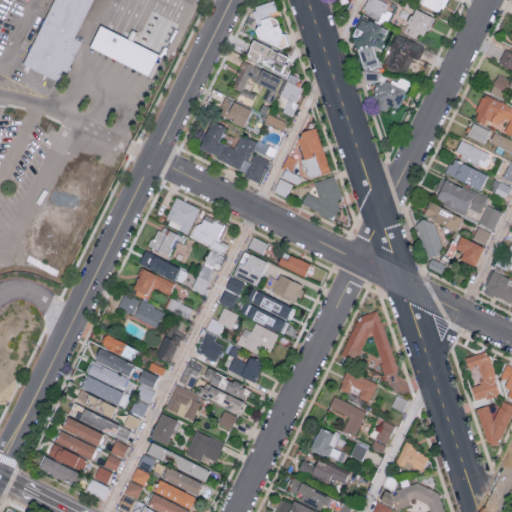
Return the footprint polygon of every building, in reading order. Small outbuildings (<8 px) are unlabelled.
[(91,0),(52,0),(24,66),(63,83),(81,40),(75,38),(91,0)] [(388,2),(382,0),(366,0),(363,9),(388,20),(392,12),(385,9),(388,2)] [(446,0),(422,0),(420,4),(440,13),(446,0)] [(273,3),(257,8),(258,12),(253,14),(258,28),(255,29),(258,39),(280,49),(288,46),(282,26),(275,29),(270,14),(276,12),(273,3)] [(431,16),(414,8),(403,32),(420,40),(431,16)] [(365,66),(359,51),(362,49),(357,37),(360,31),(355,29),(358,23),(356,22),(359,15),(384,28),(365,66)] [(158,53),(99,26),(89,48),(148,75),(158,53)] [(406,73),(413,57),(419,59),(424,47),(397,34),(384,63),(406,73)] [(256,41),(292,58),(283,77),(272,72),(276,64),(263,58),(261,63),(248,57),(256,41)] [(498,63),(511,69),(511,51),(505,49),(498,63)] [(250,65),(283,80),(271,105),(263,101),(268,89),(248,80),(242,93),(232,89),(243,66),(249,68),(250,65)] [(511,78),(511,80),(498,74),(489,92),(509,101),(511,92),(511,78)] [(290,75),(299,80),(296,86),(303,90),(296,104),(299,105),(292,118),(283,114),(289,101),(280,96),(290,75)] [(385,80),(408,91),(398,111),(390,107),(386,114),(376,108),(380,100),(374,97),(376,93),(373,92),(377,84),(382,86),(385,80)] [(511,134),(511,106),(482,95),(473,119),(511,134)] [(217,115),(244,126),(251,109),(224,97),(217,115)] [(260,183),(270,159),(253,152),(257,142),(240,135),(235,148),(219,142),(225,127),(211,121),(198,151),(246,171),(244,176),(260,183)] [(483,143),(489,130),(473,122),(467,135),(483,143)] [(316,129),(301,133),(298,142),(303,160),(300,161),(304,174),(308,172),(309,178),(330,172),(316,129)] [(489,143),(511,153),(511,139),(494,132),(489,143)] [(455,153),(481,165),(487,151),(461,139),(455,153)] [(482,188),(488,173),(451,160),(445,175),(482,188)] [(511,182),(511,161),(510,161),(502,178),(511,183),(511,182)] [(314,183),(334,177),(341,199),(337,200),(340,209),(334,220),(302,204),(307,194),(319,200),(314,183)] [(480,212),(487,198),(441,178),(432,199),(465,214),(468,207),(480,212)] [(165,223),(188,233),(199,206),(176,197),(165,223)] [(424,216),(458,229),(463,216),(428,204),(424,216)] [(494,228),(501,211),(487,205),(480,222),(494,228)] [(192,238),(223,250),(226,243),(214,239),(217,230),(223,233),(227,222),(202,213),(192,238)] [(423,220),(434,224),(443,247),(435,259),(423,255),(413,229),(423,220)] [(150,246),(173,255),(181,234),(158,225),(150,246)] [(485,243),(491,231),(478,226),(473,237),(485,243)] [(453,239),(447,251),(452,254),(456,247),(463,251),(460,257),(475,264),(484,245),(461,234),(457,241),(453,239)] [(263,253),(268,241),(252,235),(247,246),(263,253)] [(221,262),(224,255),(209,249),(192,287),(204,293),(218,261),(221,262)] [(267,260),(244,249),(233,273),(256,284),(267,260)] [(182,266),(144,250),(138,263),(176,279),(182,266)] [(278,263),(305,274),(310,262),(283,250),(278,263)] [(427,266),(441,272),(445,264),(431,257),(427,266)] [(145,292),(149,285),(169,294),(175,281),(142,266),(133,287),(145,292)] [(483,290),(511,302),(511,299),(511,278),(492,270),(483,290)] [(300,297),(306,285),(280,273),(277,278),(269,275),(264,286),(295,301),(298,296),(300,297)] [(225,286),(239,293),(244,282),(230,275),(225,286)] [(291,304),(253,288),(247,300),(250,301),(245,314),(282,331),(287,321),(285,320),(291,304)] [(219,301),(233,306),(237,294),(224,290),(219,301)] [(156,326),(164,310),(125,292),(118,308),(156,326)] [(207,328),(220,334),(224,325),(232,328),(238,313),(224,307),(218,320),(211,317),(207,328)] [(342,355),(361,317),(379,311),(399,372),(385,377),(371,335),(368,335),(355,362),(342,355)] [(269,356),(278,331),(254,323),(252,330),(243,327),(237,344),(269,356)] [(184,332),(170,325),(155,354),(169,362),(184,332)] [(101,344),(131,359),(137,348),(107,332),(101,344)] [(196,350),(215,360),(224,341),(205,332),(196,350)] [(94,358),(128,374),(134,363),(100,347),(94,358)] [(466,359),(485,352),(501,395),(476,404),(470,388),(484,383),(478,366),(470,369),(466,359)] [(249,356),(247,361),(233,356),(228,369),(257,380),(263,361),(249,356)] [(192,386),(202,364),(189,358),(179,379),(192,386)] [(128,377),(91,360),(86,371),(122,389),(128,377)] [(148,368),(162,373),(165,366),(150,362),(148,368)] [(508,366),(511,367),(511,400),(507,398),(510,392),(505,390),(508,381),(502,378),(508,366)] [(249,386),(207,367),(202,378),(244,397),(249,386)] [(137,379),(151,386),(156,374),(142,368),(137,379)] [(377,382),(347,369),(339,388),(349,392),(352,385),(361,389),(358,396),(369,401),(377,382)] [(80,388),(118,402),(123,389),(85,375),(80,388)] [(198,393),(239,413),(245,401),(204,381),(198,393)] [(202,394),(175,383),(165,407),(192,418),(202,394)] [(151,400),(153,387),(139,385),(137,398),(151,400)] [(76,400),(112,413),(115,403),(79,390),(76,400)] [(392,406),(403,410),(407,398),(396,394),(392,406)] [(342,430),(355,436),(366,410),(333,396),(328,407),(348,415),(342,430)] [(476,410),(488,406),(493,421),(503,400),(511,404),(511,417),(498,448),(489,451),(476,410)] [(76,417),(113,434),(118,423),(82,406),(76,417)] [(217,422),(230,428),(237,415),(224,409),(217,422)] [(177,418),(160,411),(150,436),(167,443),(177,418)] [(102,430),(65,417),(60,429),(98,442),(102,430)] [(384,449),(394,424),(383,419),(372,444),(384,449)] [(333,447),(339,434),(319,426),(310,448),(342,461),(345,452),(333,447)] [(215,460),(224,442),(196,429),(185,452),(200,460),(203,454),(215,460)] [(96,443),(58,430),(54,442),(91,455),(96,443)] [(122,455),(127,445),(115,439),(110,450),(122,455)] [(146,452),(162,458),(164,452),(173,456),(169,464),(205,480),(210,468),(150,442),(146,452)] [(406,442),(416,447),(414,450),(430,458),(423,473),(406,464),(404,469),(395,464),(406,442)] [(87,456),(52,444),(48,456),(82,468),(87,456)] [(121,458),(109,452),(103,464),(116,470),(121,458)] [(137,464),(150,470),(156,459),(142,453),(137,464)] [(38,467),(72,483),(78,471),(44,455),(38,467)] [(334,485),(337,479),(344,482),(348,472),(317,458),(315,464),(302,458),(298,468),(334,485)] [(106,482),(111,471),(98,465),(93,476),(106,482)] [(197,494),(203,482),(168,465),(162,477),(197,494)] [(131,478),(144,484),(150,472),(136,466),(131,478)] [(108,485),(90,477),(84,489),(102,498),(108,485)] [(288,488),(301,495),(299,499),(322,510),(330,494),(293,477),(288,488)] [(142,485),(129,479),(123,492),(137,498),(142,485)] [(153,491),(191,507),(196,494),(158,479),(153,491)] [(392,491),(418,483),(438,494),(444,511),(430,511),(428,506),(415,499),(410,501),(411,506),(398,511),(392,491)] [(147,504),(164,511),(187,511),(189,509),(153,491),(147,504)] [(387,511),(389,506),(377,500),(372,511),(387,511)]
